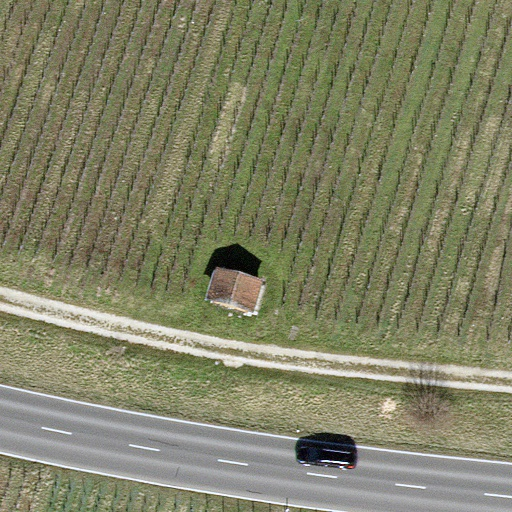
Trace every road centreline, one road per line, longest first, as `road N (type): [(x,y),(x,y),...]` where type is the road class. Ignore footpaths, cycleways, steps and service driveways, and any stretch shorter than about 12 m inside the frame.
road 1 (track): [(0,300),(198,352),(511,380)]
road 2 (primary): [(0,413),(179,454),(511,489)]
